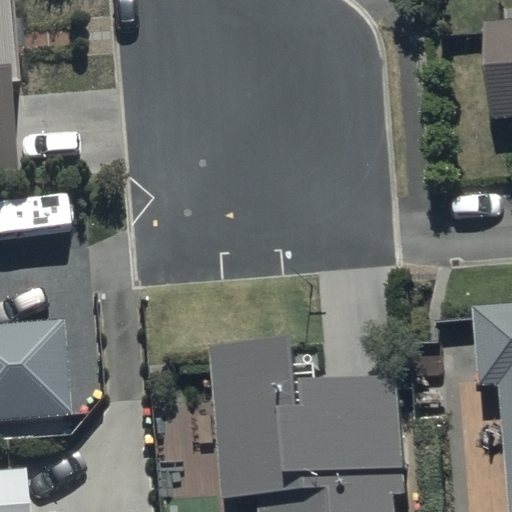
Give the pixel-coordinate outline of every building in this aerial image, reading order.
[(0,0),(0,187),(11,186),(5,93),(16,92),(9,0),(0,0)] [(511,18),(484,20),(488,124),(511,123),(511,18)] [(511,511),(511,307),(474,310),(479,387),(498,386),(505,511),(511,511)] [(0,424),(66,420),(59,323),(0,328),(0,424)] [(298,343),(216,349),(228,499),(257,497),(258,511),(399,511),(398,496),(413,495),(404,377),(301,385),(298,343)] [(0,511),(25,511),(24,476),(0,477),(0,511)]
